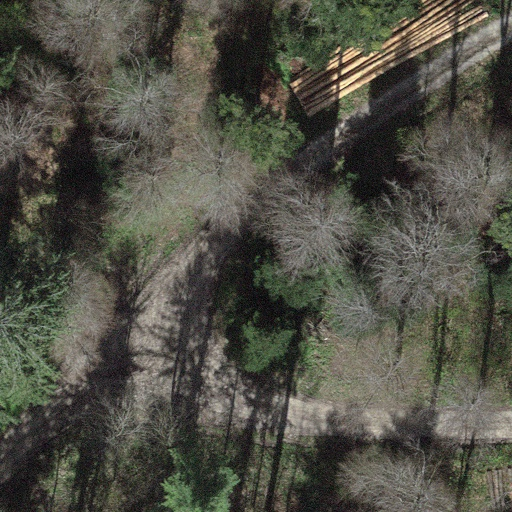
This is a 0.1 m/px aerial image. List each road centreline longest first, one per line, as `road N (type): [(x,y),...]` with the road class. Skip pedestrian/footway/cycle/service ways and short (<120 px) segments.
road 1 (track): [(511,20),(403,89),(220,239),(0,479)]
road 2 (track): [(130,344),(267,420),(511,420)]
